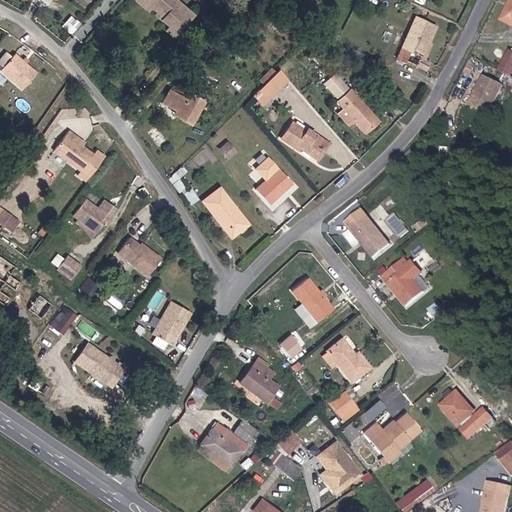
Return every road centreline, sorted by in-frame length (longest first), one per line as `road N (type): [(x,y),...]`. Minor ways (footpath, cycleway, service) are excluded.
road 1 (residential): [(232,296),(152,164),(77,65),(0,9)]
road 2 (unclassified): [(306,226),(401,146),(485,0)]
road 3 (unclassified): [(116,493),(232,296)]
road 4 (residential): [(424,359),(385,325),(306,226)]
road 5 (primary): [(116,493),(0,415)]
